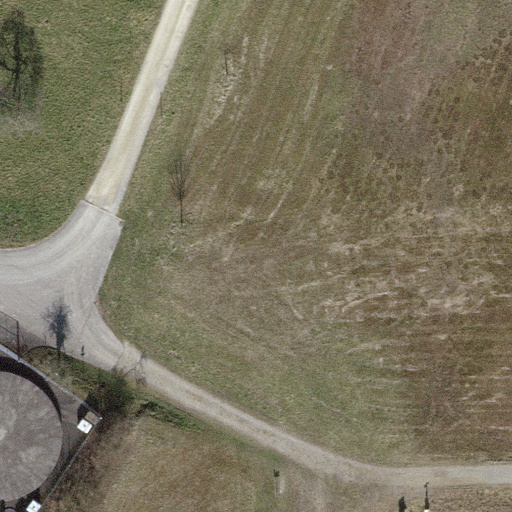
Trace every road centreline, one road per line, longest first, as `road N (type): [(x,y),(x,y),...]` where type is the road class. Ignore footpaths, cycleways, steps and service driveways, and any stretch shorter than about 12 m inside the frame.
road 1 (track): [(185,0),(100,217),(46,324)]
road 2 (track): [(351,491),(304,454),(46,324)]
road 3 (track): [(511,476),(351,491)]
